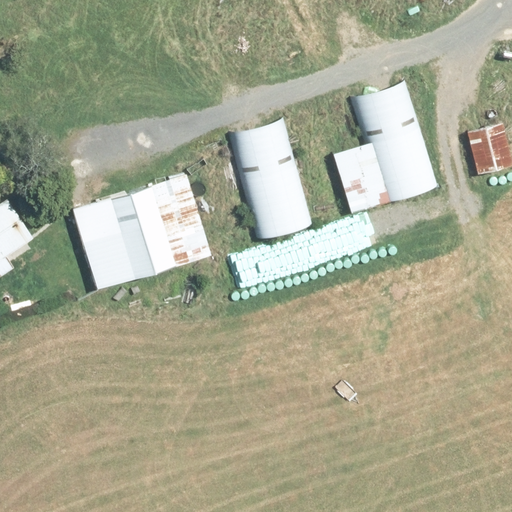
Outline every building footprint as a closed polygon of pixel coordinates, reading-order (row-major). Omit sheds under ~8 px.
[(404,78),(349,95),(364,144),(332,154),(349,211),(436,184),(404,78)] [(228,133),(258,238),(311,222),(281,117),(228,133)] [(503,123),(464,130),(472,175),(511,168),(503,123)] [(97,287),(216,253),(191,167),(73,201),(97,287)] [(0,199),(0,262),(36,239),(8,195),(0,199)] [(443,196),(257,250),(264,271),(450,218),(443,196)] [(442,228),(378,252),(389,281),(453,256),(442,228)]
